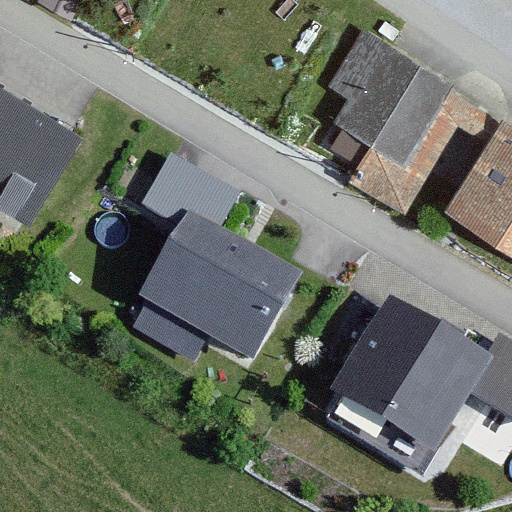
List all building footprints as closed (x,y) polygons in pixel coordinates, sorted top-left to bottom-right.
[(396,165),(443,90),(372,49),(329,124),(396,165)] [(361,149),(343,194),(392,214),(448,131),(475,145),(493,119),(443,90),(396,165),(361,149)] [(0,220),(14,229),(64,141),(0,98),(0,220)] [(511,256),(511,130),(493,119),(475,145),(433,206),(511,256)] [(175,160),(145,207),(167,221),(197,174),(175,160)] [(254,362),(299,280),(188,219),(143,301),(254,362)] [(433,462),(492,368),(393,305),(333,399),(433,462)]
